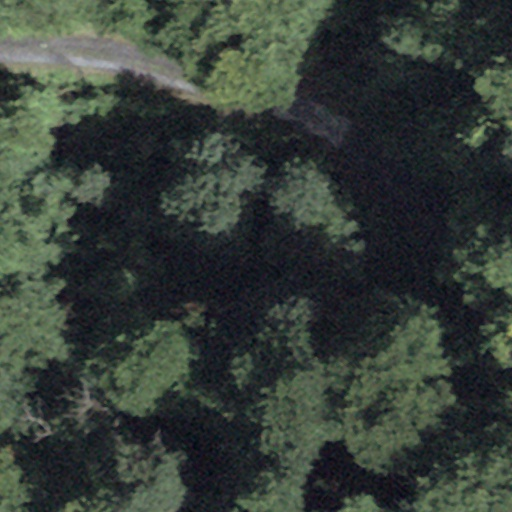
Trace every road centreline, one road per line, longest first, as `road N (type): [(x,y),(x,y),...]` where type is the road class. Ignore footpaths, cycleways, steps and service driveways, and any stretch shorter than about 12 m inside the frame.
road 1 (track): [(264,101),(335,130),(511,336)]
road 2 (track): [(0,44),(192,72),(264,101)]
